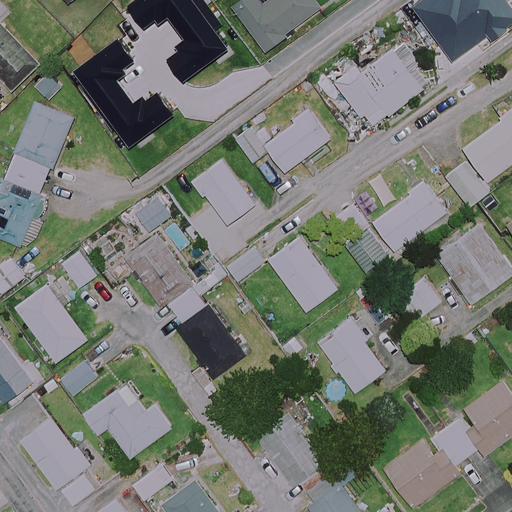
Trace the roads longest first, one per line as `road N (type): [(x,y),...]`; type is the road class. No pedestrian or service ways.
road 1 (unknown): [(275,511),(159,341)]
road 2 (unknown): [(410,368),(511,292)]
